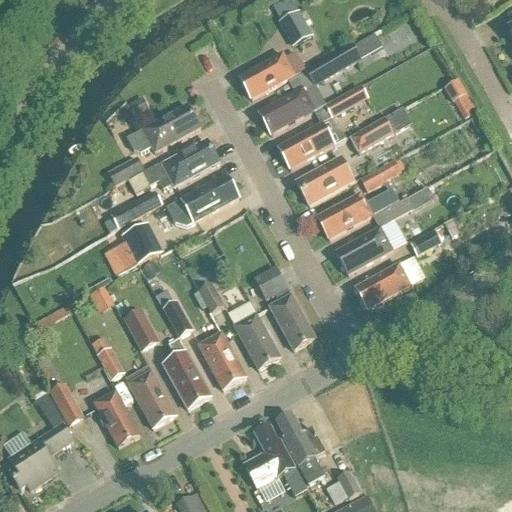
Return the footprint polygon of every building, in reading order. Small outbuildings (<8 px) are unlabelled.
[(279,28),(293,53),(314,42),(300,17),(279,28)] [(353,51),(307,78),(316,94),(362,67),(362,66),(367,63),(366,62),(379,55),(372,43),(360,50),(359,49),(354,52),(353,51)] [(253,108),(296,84),(284,63),(241,87),(253,108)] [(462,104),(467,101),(459,87),(445,95),(453,109),(454,108),(464,126),(472,122),(462,104)] [(272,142),(315,119),(303,97),(260,120),(272,142)] [(334,125),(355,114),(349,103),(328,114),(334,125)] [(137,123),(147,118),(141,106),(130,111),(137,123)] [(157,161),(202,136),(189,113),(144,137),(144,138),(129,146),(136,159),(143,161),(154,155),(157,161)] [(478,138),(485,134),(478,122),(471,126),(478,138)] [(394,142),(385,125),(374,132),(350,145),(359,161),(365,158),(383,148),(386,147),(394,142)] [(292,178),(334,154),(322,132),(280,156),(292,178)] [(485,137),(475,143),(478,149),(488,143),(485,137)] [(177,195),(220,171),(207,148),(165,171),(164,169),(146,179),(153,193),(161,188),(166,197),(175,192),(177,195)] [(119,192),(146,177),(139,165),(112,180),(119,192)] [(342,165),(297,190),(310,214),(355,189),(342,165)] [(368,198),(384,189),(378,178),(362,187),(368,198)] [(188,234),(240,205),(228,184),(169,216),(177,231),(188,234)] [(425,197),(408,206),(414,218),(431,209),(425,197)] [(137,226),(163,211),(156,198),(130,212),(111,223),(119,236),(137,226)] [(361,202),(319,226),(331,247),(394,212),(388,200),(367,212),(361,202)] [(390,232),(414,218),(408,206),(383,220),(390,232)] [(149,230),(123,243),(126,249),(116,254),(128,278),(138,273),(164,259),(149,230)] [(395,259),(382,236),(337,260),(350,283),(395,259)] [(418,263),(443,249),(436,237),(411,250),(418,263)] [(153,287),(162,277),(151,266),(142,276),(153,287)] [(369,317),(412,294),(400,272),(357,296),(369,317)] [(296,358),(317,346),(278,275),(257,286),(269,308),(277,303),(281,310),(272,315),(296,358)] [(208,313),(212,321),(225,313),(213,290),(199,298),(200,299),(208,313)] [(99,320),(115,312),(105,294),(89,302),(99,320)] [(208,313),(200,299),(194,301),(202,316),(208,313)] [(261,377),(282,366),(258,322),(251,309),(229,321),(237,334),(261,377)] [(196,339),(179,310),(165,318),(182,347),(196,339)] [(161,350),(143,316),(124,326),(142,359),(161,350)] [(226,397),(247,385),(223,342),(202,353),(226,397)] [(93,352),(113,388),(126,380),(106,344),(93,352)] [(167,373),(191,416),(212,404),(181,348),(170,354),(177,367),(167,373)] [(129,392),(154,436),(179,423),(154,379),(129,392)] [(85,426),(66,391),(51,400),(70,434),(85,426)] [(120,454),(141,443),(118,399),(96,411),(103,424),(102,428),(105,433),(108,433),(120,454)] [(31,498),(60,479),(50,465),(75,449),(64,432),(66,431),(47,403),(37,409),(56,437),(10,467),(17,477),(11,481),(21,497),(28,493),(31,498)] [(310,492),(326,483),(316,465),(326,460),(313,436),(303,441),(293,422),(279,430),(287,445),(285,446),(310,492)] [(267,461),(259,465),(247,472),(260,497),(285,483),(297,504),(309,498),(282,448),(280,449),(271,434),(257,442),(267,461)] [(346,480),(357,474),(349,460),(338,466),(346,480)] [(350,507),(364,500),(352,478),(339,486),(350,507)] [(196,511),(192,503),(178,511),(196,511)]
